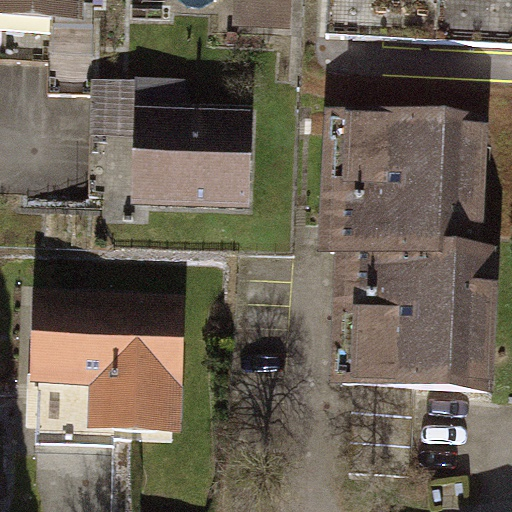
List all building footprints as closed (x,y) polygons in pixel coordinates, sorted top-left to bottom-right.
[(293,0),(238,0),(237,25),(292,27),(293,0)] [(332,0),(330,43),(440,46),(442,0),(332,0)] [(511,0),(442,0),(440,46),(511,49),(511,0)] [(53,6),(0,5),(0,64),(52,65),(51,98),(96,98),(96,85),(97,85),(98,23),(53,22),(53,6)] [(97,85),(96,85),(96,98),(95,118),(105,118),(104,139),(94,139),(93,200),(248,205),(251,119),(180,117),(180,87),(97,85)] [(484,128),(341,122),(335,255),(353,256),(347,386),(355,387),(415,389),(489,393),(495,260),(478,259),(484,128)] [(179,307),(43,304),(40,440),(143,442),(143,428),(176,429),(179,307)] [(415,389),(355,387),(353,475),(412,477),(415,389)]
